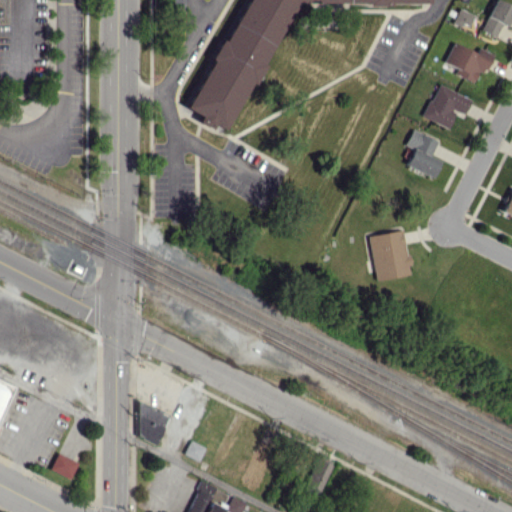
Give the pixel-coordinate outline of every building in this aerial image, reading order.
[(181,106),(207,60),(241,0),(424,0),(293,2),(219,128),(209,123),(205,127),(192,121),(196,115),(181,106)] [(511,7),(497,0),(491,0),(478,29),(493,36),(499,23),(503,26),(511,7)] [(472,14),(457,7),(450,20),(465,28),(472,14)] [(441,63),(454,68),(452,74),(471,82),(476,69),(483,72),(490,53),(475,47),(473,52),(450,42),(441,63)] [(461,114),(467,97),(433,84),(420,117),(446,127),(452,110),(461,114)] [(430,177),(437,160),(428,156),(435,140),(409,128),(402,144),(410,148),(403,164),(430,177)] [(511,217),(511,189),(509,188),(498,211),(511,217)] [(373,280),(408,273),(400,229),(365,235),(373,280)] [(0,411),(11,385),(0,380),(0,411)] [(129,433),(154,444),(167,414),(141,404),(129,433)] [(181,453),(196,461),(203,447),(188,440),(181,453)] [(68,478),(75,461),(55,452),(48,469),(68,478)] [(319,491),(329,464),(314,458),(304,485),(319,491)] [(217,511),(219,507),(207,502),(213,486),(197,480),(183,511),(217,511)] [(222,510),(226,511),(238,511),(243,502),(229,496),(222,510)]
